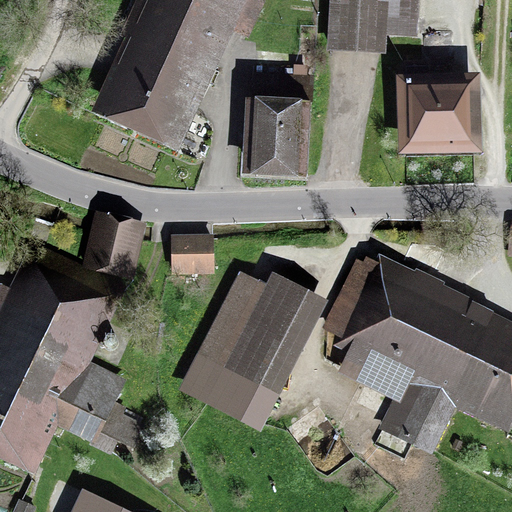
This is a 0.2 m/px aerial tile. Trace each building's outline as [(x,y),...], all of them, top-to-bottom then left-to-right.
[(245,0),(142,0),(124,41),(131,45),(99,115),(177,151),(245,0)] [(336,0),(335,56),(382,57),(383,2),(417,3),(416,0),(336,0)] [(473,83),(406,84),(408,152),(474,151),(473,83)] [(304,108),(257,105),(253,180),(300,183),(304,108)] [(132,278),(142,227),(95,218),(85,269),(132,278)] [(211,239),(174,239),(174,278),(212,277),(211,239)] [(124,289),(37,247),(0,320),(0,460),(32,476),(56,428),(89,444),(95,432),(106,410),(120,381),(86,365),(124,289)] [(507,436),(511,425),(511,327),(379,262),(374,273),(358,265),(325,331),(345,341),(339,353),(407,387),(385,431),(432,455),(455,410),(507,436)] [(276,399),(325,307),(273,279),(266,291),(241,277),(198,357),(276,399)] [(106,410),(95,432),(132,450),(143,428),(106,410)] [(123,511),(82,493),(73,511),(123,511)]
